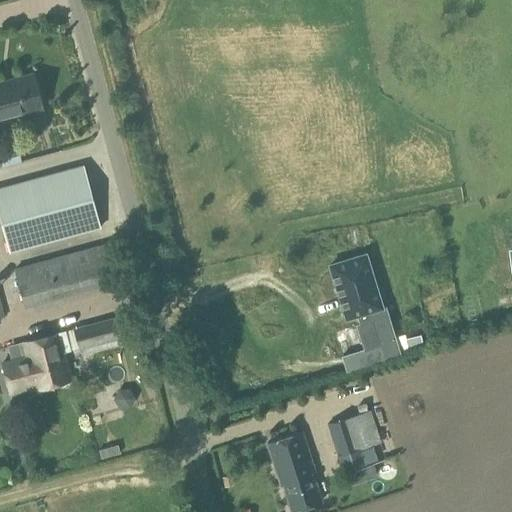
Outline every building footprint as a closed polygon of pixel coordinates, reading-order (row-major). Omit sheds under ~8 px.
[(0,121),(43,110),(34,77),(0,86),(0,121)] [(0,152),(0,167),(22,162),(21,157),(18,148),(0,152)] [(84,167),(0,189),(0,218),(10,255),(101,230),(84,167)] [(114,283),(104,245),(14,269),(25,307),(114,283)] [(381,307),(365,254),(330,265),(346,318),(358,314),(361,324),(357,325),(365,349),(380,344),(373,320),(371,321),(368,311),(381,307)] [(117,318),(73,330),(78,351),(109,343),(111,351),(122,348),(120,340),(123,339),(117,318)] [(26,358),(3,364),(11,394),(33,388),(34,390),(71,381),(59,335),(22,345),(26,358)] [(328,425),(338,460),(342,475),(378,462),(372,446),(391,440),(381,408),(328,425)] [(302,434),(267,445),(280,487),(283,486),(291,511),(321,502),(317,488),(313,475),(315,474),(302,434)]
